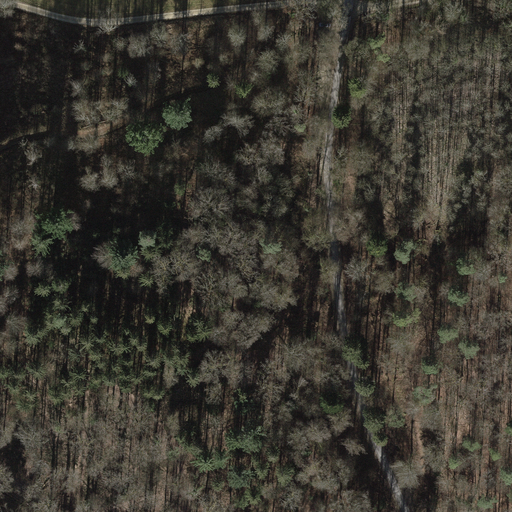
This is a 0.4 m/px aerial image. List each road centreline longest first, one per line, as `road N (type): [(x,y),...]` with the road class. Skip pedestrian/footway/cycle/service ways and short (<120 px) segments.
road 1 (unclassified): [(349,0),(319,135),(326,271),(370,451),(399,511)]
road 2 (track): [(390,0),(105,21),(0,8)]
